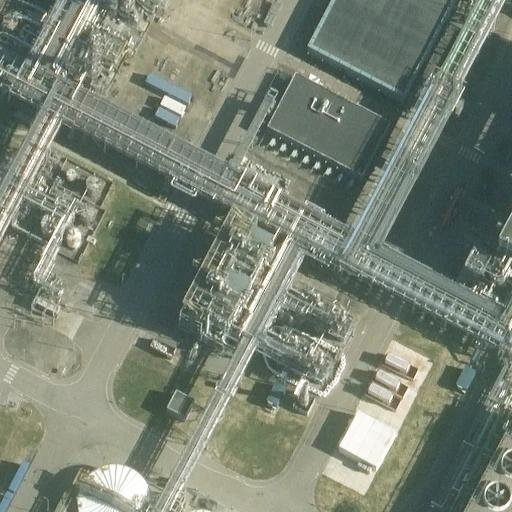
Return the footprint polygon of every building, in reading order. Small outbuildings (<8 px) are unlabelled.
[(85,76),(118,0),(76,0),(67,22),(63,20),(38,78),(51,83),(59,64),(85,76)] [(335,0),(308,51),(405,102),(455,6),(443,0),(335,0)] [(265,133),(362,184),(389,132),(293,81),(265,133)] [(511,235),(475,306),(511,324),(511,235)] [(155,342),(195,359),(202,344),(161,327),(155,342)] [(166,415),(184,424),(194,406),(175,397),(166,415)] [(473,427),(428,511),(511,511),(511,431),(505,444),(473,427)] [(149,511),(149,509),(149,501),(146,494),(143,489),(139,483),(134,479),(128,475),(122,473),(114,472),(107,472),(100,474),(92,477),(87,482),(82,487),(78,494),(75,501),(75,508),(74,511),(149,511)]
